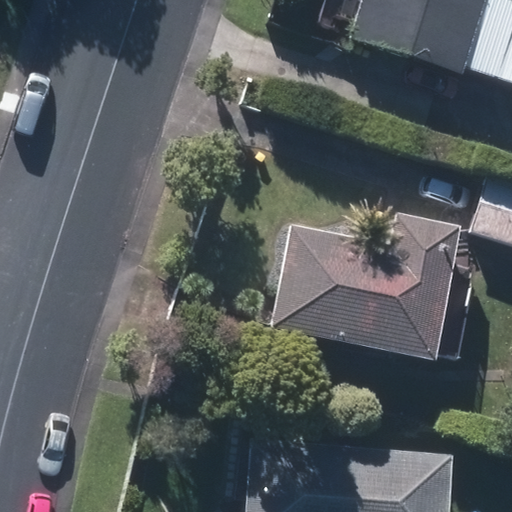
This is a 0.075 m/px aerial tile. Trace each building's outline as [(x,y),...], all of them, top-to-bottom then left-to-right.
[(460,0),(356,0),(344,33),(435,66),(460,0)] [(511,79),(511,0),(473,0),(451,60),(511,82),(511,79)] [(511,193),(481,185),(466,238),(511,251),(511,193)] [(268,324),(423,353),(447,227),(393,217),(388,243),(287,224),(268,324)] [(425,511),(430,460),(248,446),(242,511),(425,511)]
